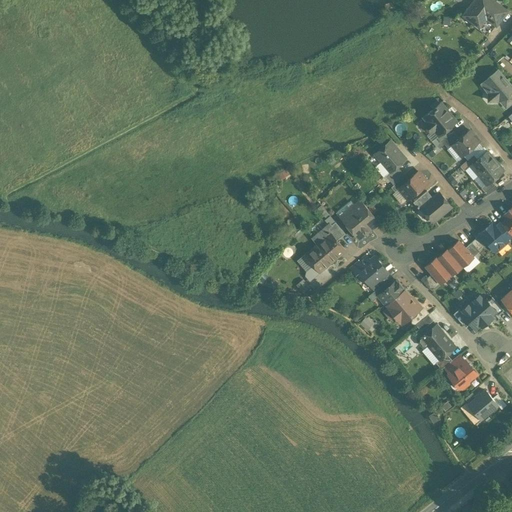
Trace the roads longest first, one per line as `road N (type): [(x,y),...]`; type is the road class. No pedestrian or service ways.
road 1 (residential): [(511,344),(474,341),(406,269),(404,246)]
road 2 (residential): [(511,186),(430,240),(404,246)]
